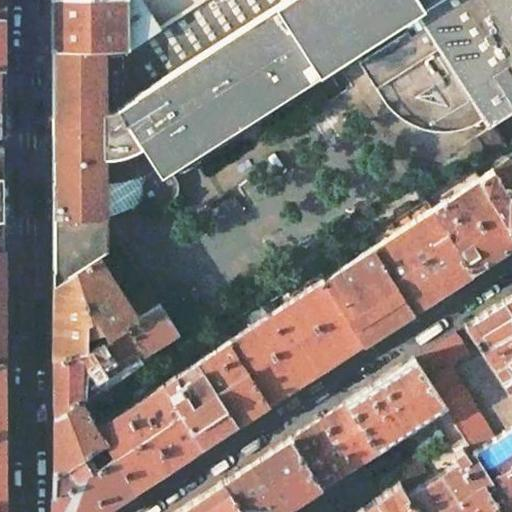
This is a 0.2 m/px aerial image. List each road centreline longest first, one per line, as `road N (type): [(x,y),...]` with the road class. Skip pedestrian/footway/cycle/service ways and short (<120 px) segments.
road 1 (residential): [(28,511),(26,0)]
road 2 (residential): [(123,511),(511,263)]
